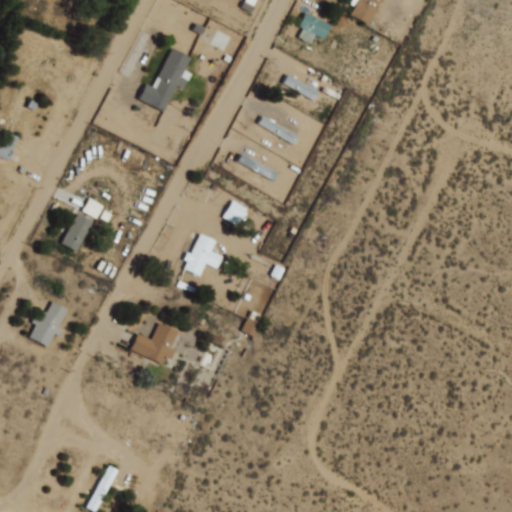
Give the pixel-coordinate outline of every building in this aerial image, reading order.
[(380,0),(367,24),(350,15),(355,6),(350,4),(352,0),(380,0)] [(305,13),(330,26),(323,40),(315,35),(311,43),(298,37),(302,29),(298,27),(305,13)] [(171,49),(190,58),(184,71),(192,75),(189,82),(186,81),(183,88),(177,86),(164,112),(140,100),(147,85),(152,88),(171,49)] [(0,138),(0,156),(5,159),(16,137),(4,131),(0,138)] [(235,224),(244,207),(230,200),(221,216),(235,224)] [(76,214),(92,223),(76,252),(60,244),(76,214)] [(200,234),(215,241),(200,276),(185,269),(188,262),(183,260),(187,253),(191,254),(200,234)] [(276,279),(282,269),(275,265),(269,275),(276,279)] [(52,302),(67,310),(58,328),(63,331),(60,337),(55,334),(48,347),(29,337),(35,325),(30,323),(34,315),(39,318),(42,311),(46,313),(52,302)] [(252,335),(257,322),(244,318),(240,331),(252,335)] [(158,323),(177,332),(170,348),(176,351),(171,359),(166,357),(162,366),(129,350),(137,333),(150,339),(158,323)] [(108,466),(116,470),(94,511),(86,508),(108,466)]
